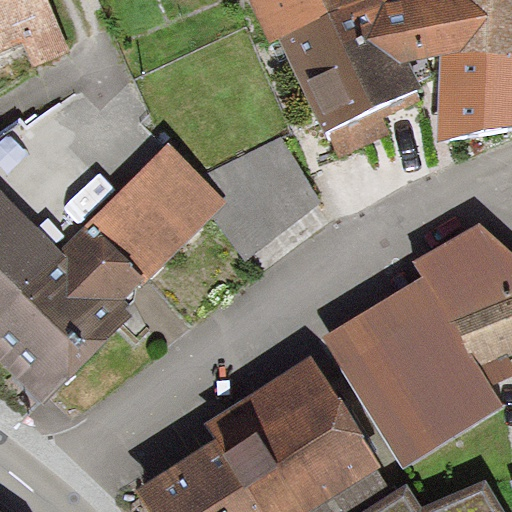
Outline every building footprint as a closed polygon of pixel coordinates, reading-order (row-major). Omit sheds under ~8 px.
[(46,0),(0,0),(0,53),(24,43),(34,66),(69,51),(46,0)] [(248,0),(269,45),(280,40),(377,0),(248,0)] [(388,7),(385,0),(377,0),(280,40),(325,140),(332,138),(340,159),(390,133),(384,121),(422,103),(418,94),(422,92),(409,67),(388,7)] [(419,0),(413,0),(388,7),(409,67),(441,60),(419,0)] [(511,0),(419,0),(441,60),(437,144),(511,132),(511,0)] [(284,139),(203,177),(231,204),(216,219),(249,260),(321,205),(284,139)] [(171,145),(89,232),(141,283),(147,288),(216,219),(231,204),(203,177),(171,145)] [(0,193),(0,362),(45,407),(134,316),(121,303),(134,290),(141,283),(89,232),(65,256),(0,193)] [(424,283),(492,388),(511,378),(511,364),(508,357),(511,354),(511,253),(481,226),(414,267),(424,283)] [(424,283),(324,341),(406,471),(505,408),(492,388),(424,283)] [(261,416),(135,497),(145,511),(373,511),(395,498),(380,475),(384,473),(312,363),(252,402),(261,416)] [(413,511),(406,502),(388,511),(498,511),(487,494),(442,511),(413,511)]
